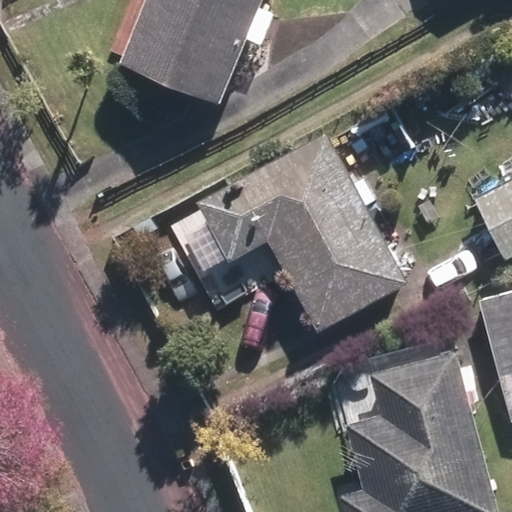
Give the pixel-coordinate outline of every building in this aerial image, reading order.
[(270,0),(171,0),(145,63),(229,99),(270,0)] [(344,141),(230,203),(254,247),(288,228),(338,318),(417,275),(344,141)] [(511,189),(494,199),(511,234),(511,189)] [(511,298),(500,302),(511,347),(511,298)] [(499,511),(508,510),(470,355),(393,374),(405,425),(372,433),(387,497),(367,501),(369,511),(499,511)]
